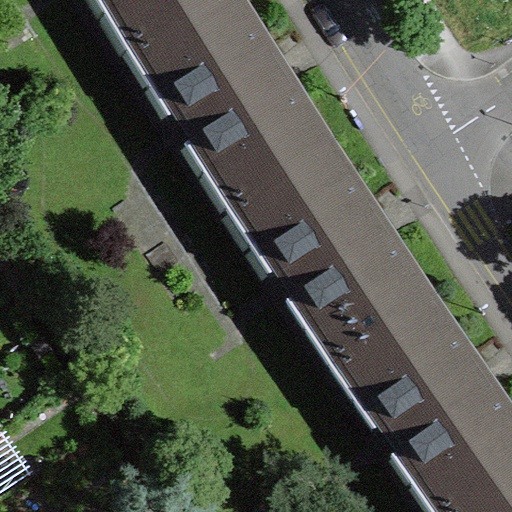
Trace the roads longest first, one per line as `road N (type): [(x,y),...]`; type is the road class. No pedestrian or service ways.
road 1 (tertiary): [(432,143),(351,0)]
road 2 (tertiary): [(511,280),(451,188),(432,143)]
